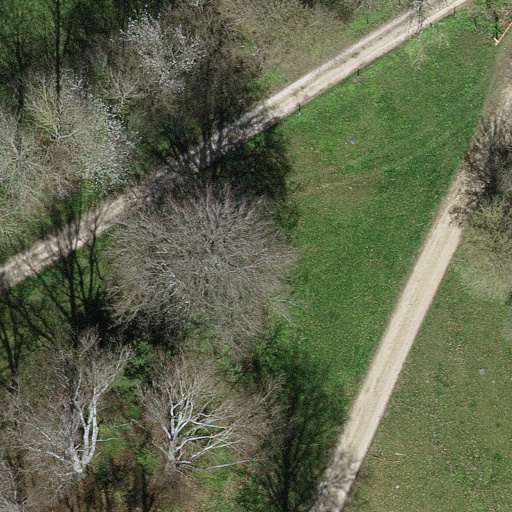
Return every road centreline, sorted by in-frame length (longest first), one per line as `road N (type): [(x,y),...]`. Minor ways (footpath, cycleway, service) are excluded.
road 1 (track): [(0,286),(477,0)]
road 2 (track): [(511,127),(327,511)]
